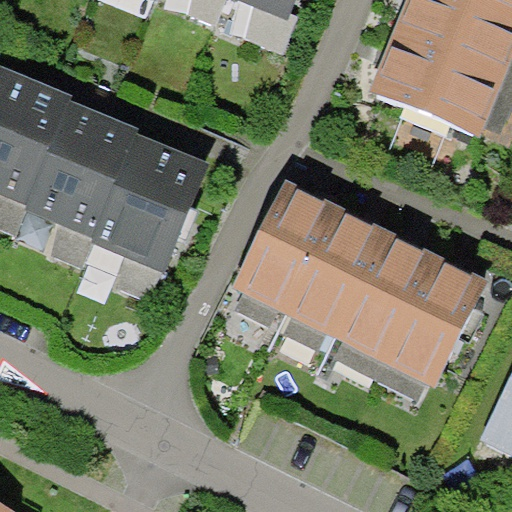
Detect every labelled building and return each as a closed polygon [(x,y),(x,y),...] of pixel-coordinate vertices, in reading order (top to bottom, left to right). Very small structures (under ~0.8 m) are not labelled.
[(285,0),(216,0),(276,24),(285,0)] [(511,29),(511,0),(394,0),(354,102),(465,147),(511,29)] [(199,167),(0,77),(0,204),(152,273),(199,167)] [(374,233),(273,186),(224,292),(325,339),(374,233)] [(478,283),(377,236),(328,340),(429,387),(478,283)] [(511,369),(475,444),(511,461),(511,369)]
